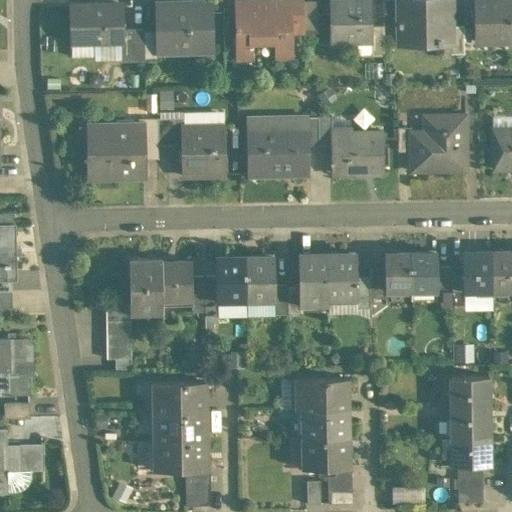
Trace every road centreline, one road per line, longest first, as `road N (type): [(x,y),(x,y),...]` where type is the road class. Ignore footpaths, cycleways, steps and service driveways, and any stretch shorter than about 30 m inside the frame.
road 1 (residential): [(47,224),(511,214)]
road 2 (residential): [(47,224),(89,511)]
road 3 (residential): [(21,0),(22,73),(47,224)]
